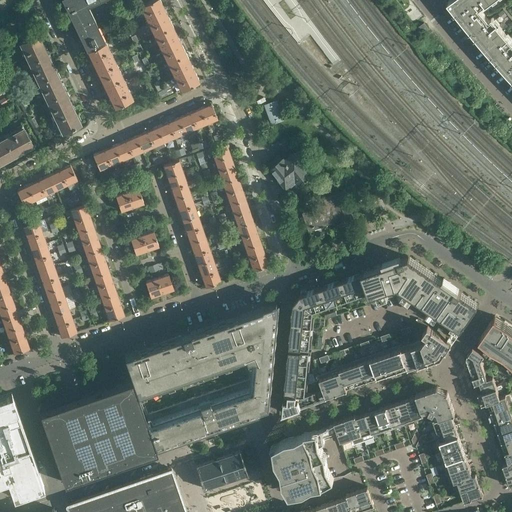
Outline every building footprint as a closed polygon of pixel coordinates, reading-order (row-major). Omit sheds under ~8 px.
[(103,39),(86,4),(94,0),(146,0),(147,1),(149,0),(62,0),(87,50),(88,50),(87,47),(103,39)] [(168,17),(166,13),(167,13),(164,7),(163,8),(161,4),(162,4),(160,0),(149,0),(147,1),(140,5),(154,33),(172,24),(168,17)] [(489,20),(480,9),(472,0),(449,0),(447,2),(461,19),(473,33),(489,20)] [(491,0),(472,0),(480,9),(491,0)] [(511,41),(508,37),(492,17),(489,20),(473,33),(478,40),(493,57),(511,41)] [(428,29),(427,26),(424,23),(419,27),(423,33),(428,29)] [(181,45),(179,41),(180,41),(177,35),(177,36),(175,32),(176,32),(172,24),(154,33),(167,61),(185,52),(182,44),(181,45)] [(48,51),(46,47),(45,48),(41,40),(42,39),(40,35),(39,36),(38,34),(18,44),(24,58),(26,57),(29,62),(47,53),(47,52),(48,51)] [(511,40),(511,41),(493,57),(499,65),(511,78),(511,40)] [(119,70),(111,53),(105,41),(88,50),(87,50),(91,58),(93,62),(92,62),(95,67),(96,67),(98,71),(97,71),(101,78),(119,70)] [(194,73),(193,69),(193,68),(191,63),(190,64),(188,60),(189,59),(185,52),(167,61),(181,89),(199,80),(195,72),(194,73)] [(57,70),(55,66),(54,67),(50,59),(51,58),(49,54),(48,54),(47,53),(29,62),(31,68),(29,69),(33,77),(35,76),(38,81),(56,72),(56,71),(57,70)] [(133,98),(125,81),(119,70),(101,78),(104,86),(105,86),(107,89),(106,90),(108,95),(109,95),(111,99),(110,99),(114,107),(133,98)] [(66,89),(64,85),(63,86),(59,78),(60,77),(58,73),(57,73),(56,72),(38,81),(41,87),(39,88),(42,96),(44,95),(47,100),(65,91),(65,90),(66,89)] [(168,94),(165,87),(157,91),(161,98),(168,94)] [(75,108),(73,104),(72,105),(68,97),(69,96),(67,92),(66,92),(65,91),(47,100),(50,106),(48,107),(51,114),(53,114),(56,119),(74,110),(74,109),(75,108)] [(276,101),(264,105),(271,123),(283,119),(276,101)] [(217,118),(213,108),(211,103),(200,108),(206,123),(217,118)] [(206,123),(200,108),(189,112),(196,127),(206,123)] [(81,123),(80,121),(81,121),(79,116),(78,117),(74,110),(56,119),(58,122),(56,123),(60,133),(81,123)] [(196,127),(189,112),(179,117),(185,132),(196,127)] [(185,132),(179,117),(168,122),(174,137),(185,132)] [(174,137),(168,122),(157,126),(164,141),(174,137)] [(33,145),(22,125),(8,132),(10,134),(4,137),(14,155),(15,154),(16,156),(20,153),(19,152),(27,148),(28,149),(32,147),(31,146),(33,145)] [(164,141),(157,126),(147,131),(153,146),(164,141)] [(153,146),(147,131),(136,135),(142,150),(153,146)] [(142,150),(136,135),(125,140),(132,155),(142,150)] [(14,155),(4,137),(0,139),(0,164),(2,164),(1,162),(9,158),(9,159),(13,157),(13,156),(14,155)] [(132,155),(125,140),(115,145),(121,160),(132,155)] [(230,155),(226,143),(211,148),(215,160),(230,155)] [(121,160),(115,145),(104,149),(111,164),(121,160)] [(111,164),(104,149),(93,154),(99,169),(111,164)] [(310,171),(295,152),(286,159),(284,157),(271,167),(286,186),(296,179),(298,181),(310,171)] [(234,165),(230,155),(215,160),(218,171),(234,165)] [(183,171),(179,159),(163,165),(167,176),(183,171)] [(77,179),(71,167),(70,164),(59,170),(66,184),(77,179)] [(238,176),(234,165),(218,171),(222,182),(238,176)] [(66,184),(59,170),(49,175),(56,189),(66,184)] [(186,182),(183,171),(167,176),(171,187),(186,182)] [(56,189),(49,175),(38,180),(45,194),(56,189)] [(241,187),(238,176),(222,182),(226,193),(241,187)] [(45,194),(38,180),(28,185),(35,199),(45,194)] [(190,193),(186,182),(171,187),(175,198),(190,193)] [(35,199),(28,185),(17,190),(24,205),(35,199)] [(144,203),(138,187),(127,191),(132,206),(144,203)] [(245,198),(241,187),(226,193),(230,204),(245,198)] [(132,206),(127,191),(115,195),(121,210),(132,206)] [(354,218),(345,191),(324,198),(326,205),(323,206),(323,205),(302,212),(308,229),(328,222),(329,224),(333,222),(338,237),(351,233),(347,221),(354,218)] [(194,204),(190,193),(175,198),(179,209),(194,204)] [(249,209),(245,198),(230,204),(234,214),(249,209)] [(90,215),(88,211),(86,204),(70,209),(74,221),(90,215)] [(198,215),(194,204),(179,209),(182,220),(198,215)] [(253,220),(249,209),(234,214),(237,226),(253,220)] [(94,226),(91,219),(90,215),(74,221),(78,231),(94,226)] [(202,226),(198,215),(182,220),(186,231),(202,226)] [(42,232),(38,220),(23,225),(27,237),(42,232)] [(257,231),(253,220),(237,226),(241,236),(257,231)] [(97,237),(96,233),(94,226),(78,231),(82,242),(97,237)] [(205,237),(202,226),(186,231),(190,242),(205,237)] [(159,246),(153,230),(142,234),(147,249),(159,246)] [(260,242),(257,231),(241,236),(245,247),(260,242)] [(46,243),(42,232),(27,237),(31,248),(46,243)] [(147,249),(142,234),(130,238),(136,253),(147,249)] [(101,248),(99,241),(97,237),(82,242),(86,253),(101,248)] [(209,248),(205,237),(190,242),(194,253),(209,248)] [(264,253),(260,242),(245,247),(249,258),(264,253)] [(50,253),(46,243),(31,248),(34,259),(50,253)] [(105,259),(104,255),(101,248),(86,253),(90,264),(105,259)] [(213,259),(209,248),(194,253),(197,264),(213,259)] [(54,264),(50,253),(34,259),(38,270),(54,264)] [(268,264),(264,253),(249,258),(253,270),(268,264)] [(370,299),(372,303),(394,295),(392,288),(398,286),(401,288),(404,297),(457,334),(477,304),(455,289),(456,287),(444,278),(442,280),(408,257),(398,260),(397,258),(383,263),(384,265),(362,273),(369,294),(368,294),(370,299)] [(109,270),(106,263),(105,259),(90,264),(93,275),(109,270)] [(217,270),(213,259),(197,264),(201,275),(217,270)] [(57,275),(54,264),(38,270),(42,281),(57,275)] [(113,281),(111,277),(109,270),(93,275),(97,286),(113,281)] [(221,281),(217,270),(201,275),(205,286),(221,281)] [(173,289),(168,273),(157,277),(162,292),(173,289)] [(362,273),(341,280),(348,301),(368,294),(369,294),(362,273)] [(61,286),(57,275),(42,281),(46,292),(61,286)] [(162,292),(157,277),(145,281),(151,296),(162,292)] [(321,287),(328,308),(348,301),(341,280),(321,287)] [(0,295),(10,292),(6,281),(0,283),(0,295)] [(116,292),(114,285),(113,281),(97,286),(101,297),(116,292)] [(65,297),(61,286),(46,292),(50,303),(65,297)] [(315,312),(328,308),(321,287),(300,294),(297,298),(315,312)] [(0,307),(14,303),(10,292),(0,295),(0,307)] [(120,303),(119,299),(116,292),(101,297),(105,308),(120,303)] [(69,308),(65,297),(50,303),(53,314),(69,308)] [(313,326),(315,312),(297,298),(293,303),(291,324),(313,326)] [(271,405),(281,300),(139,349),(124,355),(132,379),(155,446),(271,405)] [(18,314),(14,303),(0,307),(0,312),(2,319),(18,314)] [(124,314),(121,307),(120,303),(105,308),(109,320),(124,314)] [(73,319),(69,308),(53,314),(57,325),(73,319)] [(21,325),(18,314),(2,319),(6,330),(21,325)] [(511,327),(507,324),(494,316),(493,318),(480,337),(475,343),(511,368),(511,327)] [(77,331),(73,319),(57,325),(61,336),(77,331)] [(311,348),(313,326),(291,324),(289,346),(311,348)] [(25,336),(21,325),(6,330),(10,341),(25,336)] [(452,342),(429,325),(423,333),(427,336),(422,343),(429,362),(441,358),(452,342)] [(29,347),(25,336),(10,341),(14,353),(29,347)] [(429,362),(422,343),(412,347),(418,366),(429,362)] [(418,366),(412,347),(402,350),(407,367),(407,368),(408,369),(418,366)] [(484,356),(484,355),(485,355),(473,347),(472,348),(469,353),(469,354),(467,355),(467,356),(467,357),(467,358),(467,359),(467,360),(468,362),(467,362),(468,363),(473,377),(473,378),(474,380),(475,382),(474,382),(475,383),(488,378),(487,378),(481,359),(484,356)] [(407,367),(402,350),(401,348),(391,352),(397,371),(407,368),(407,367)] [(289,349),(288,360),(310,363),(311,351),(289,349)] [(397,371),(391,352),(381,356),(387,374),(397,371)] [(387,374),(381,356),(370,359),(377,378),(387,374)] [(377,378),(370,359),(360,363),(367,382),(377,378)] [(287,371),(309,373),(309,371),(310,363),(288,360),(287,371)] [(367,382),(360,363),(350,366),(356,385),(367,382)] [(499,365),(500,365),(499,364),(496,369),(502,373),(504,369),(499,365)] [(356,385),(350,366),(339,370),(340,372),(346,389),(347,388),(356,385)] [(510,372),(504,369),(502,373),(507,377),(510,373),(510,372)] [(285,393),(307,395),(308,376),(309,373),(287,371),(285,393)] [(347,390),(347,388),(346,389),(340,372),(330,375),(337,394),(347,390)] [(337,394),(330,375),(320,379),(323,389),(326,397),(326,398),(337,394)] [(493,376),(487,378),(488,378),(475,383),(478,392),(478,393),(497,387),(493,376)] [(155,446),(132,379),(39,411),(64,482),(157,450),(155,446)] [(438,387),(437,386),(436,387),(427,390),(426,390),(417,394),(417,393),(416,394),(417,395),(423,413),(424,413),(429,411),(431,412),(434,414),(434,413),(435,418),(436,419),(452,413),(452,414),(455,413),(455,412),(452,404),(451,403),(452,403),(451,402),(448,394),(448,393),(448,392),(447,391),(438,387)] [(500,396),(497,387),(478,393),(478,394),(479,393),(482,403),(482,404),(483,403),(488,402),(488,401),(501,397),(500,396)] [(319,400),(326,397),(323,389),(316,391),(319,400)] [(11,393),(0,397),(0,481),(7,479),(14,497),(44,487),(11,393)] [(312,393),(307,395),(285,393),(284,399),(283,399),(282,413),(301,407),(301,406),(315,401),(312,393)] [(510,405),(506,395),(506,394),(500,396),(501,397),(488,401),(488,402),(491,411),(491,412),(510,405)] [(417,395),(407,399),(407,398),(407,399),(413,417),(424,414),(424,413),(423,413),(417,395)] [(413,417),(407,399),(406,399),(397,402),(403,421),(413,417)] [(403,421),(397,402),(396,402),(396,403),(387,406),(386,406),(394,428),(404,425),(405,424),(403,421)] [(511,415),(511,403),(510,405),(491,412),(495,421),(494,421),(495,422),(511,415)] [(394,428),(386,406),(377,409),(376,409),(384,432),(394,428)] [(384,432),(376,409),(376,410),(367,413),(366,413),(372,431),(372,432),(373,435),(374,435),(384,432)] [(372,431),(366,413),(365,413),(366,413),(356,416),(356,417),(362,433),(361,433),(362,435),(372,432),(372,431)] [(455,423),(452,414),(452,413),(436,419),(435,418),(433,419),(436,430),(437,430),(455,424),(455,423)] [(356,417),(356,416),(356,414),(355,415),(346,418),(345,418),(351,437),(352,437),(361,433),(362,433),(356,417)] [(511,427),(511,415),(495,422),(498,431),(498,432),(511,427)] [(351,437),(345,418),(344,418),(345,419),(335,422),(334,422),(335,423),(338,434),(342,444),(353,441),(353,440),(352,437),(351,437)] [(456,424),(455,424),(437,430),(436,430),(434,430),(435,431),(438,440),(438,441),(459,434),(459,433),(458,433),(455,424),(456,424)] [(511,438),(511,427),(498,432),(502,442),(501,442),(502,442),(511,438)] [(324,439),(323,430),(323,429),(305,432),(296,437),(287,438),(277,444),(278,448),(275,450),(276,458),(280,466),(283,465),(285,472),(282,472),(284,481),(287,487),(288,488),(288,489),(292,488),(294,492),(305,490),(313,486),(314,485),(323,484),(325,483),(334,478),(328,466),(326,457),(326,454),(324,451),(321,445),(325,442),(324,439)] [(459,434),(438,441),(438,440),(436,441),(436,442),(440,452),(462,444),(459,434)] [(511,450),(511,438),(502,442),(502,443),(505,452),(511,450)] [(463,445),(462,444),(440,452),(443,462),(466,454),(462,445),(463,445)] [(247,474),(239,450),(195,465),(203,488),(247,474)] [(447,472),(469,464),(466,455),(466,454),(443,462),(447,472)] [(511,472),(511,461),(509,463),(509,462),(504,464),(503,464),(503,465),(506,474),(506,475),(511,472)] [(470,465),(469,464),(447,472),(450,482),(451,483),(454,482),(454,481),(473,475),(473,474),(469,465),(470,465)] [(71,511),(186,511),(172,468),(69,503),(71,511)] [(476,473),(475,473),(473,474),(473,475),(454,481),(454,482),(457,491),(457,492),(461,491),(461,490),(480,484),(480,483),(479,483),(476,474),(476,473)] [(480,484),(461,490),(461,491),(464,500),(465,501),(466,501),(471,499),(472,498),(484,494),(483,493),(480,484)] [(369,489),(368,486),(366,487),(358,490),(365,511),(366,511),(376,509),(369,489)] [(365,511),(358,490),(347,494),(353,511),(365,511)] [(353,511),(347,494),(347,496),(338,499),(342,511),(353,511)] [(342,511),(338,499),(328,503),(330,511),(342,511)] [(330,511),(328,503),(317,506),(319,511),(330,511)]
